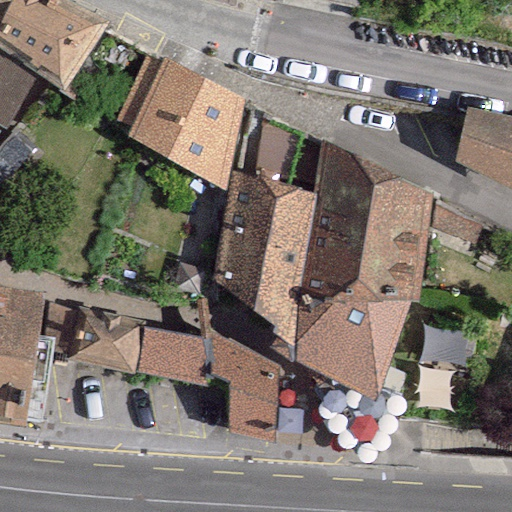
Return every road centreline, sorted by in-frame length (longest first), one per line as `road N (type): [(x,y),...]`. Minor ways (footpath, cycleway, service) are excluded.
road 1 (residential): [(129,0),(216,29),(511,88)]
road 2 (primary): [(0,486),(348,511)]
road 3 (residential): [(334,129),(511,214)]
